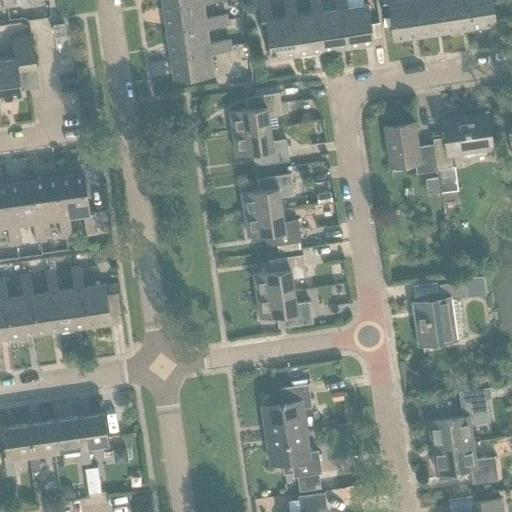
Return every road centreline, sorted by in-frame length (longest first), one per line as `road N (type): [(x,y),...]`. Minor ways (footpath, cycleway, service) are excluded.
road 1 (residential): [(376,336),(350,98),(366,85),(511,61)]
road 2 (unclassified): [(162,371),(109,0)]
road 3 (residential): [(162,371),(376,336)]
road 4 (residential): [(402,511),(376,336)]
road 5 (residential): [(0,393),(162,371)]
road 6 (residential): [(0,145),(67,135),(53,41)]
road 7 (unclassified): [(184,511),(162,371)]
